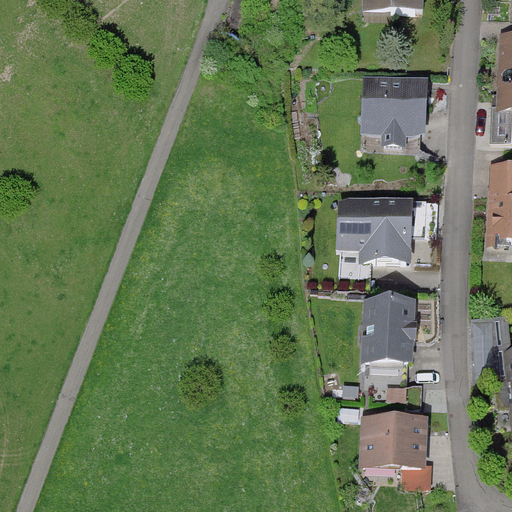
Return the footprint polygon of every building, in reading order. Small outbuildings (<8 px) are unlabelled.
[(283,0),(267,0),(263,6),(276,13),(283,0)] [(363,0),(363,10),(424,10),(424,0),(363,0)] [(511,32),(499,32),(497,106),(497,109),(511,109),(511,32)] [(428,79),(364,77),(362,133),(381,134),(380,147),(406,148),(406,137),(425,138),(428,79)] [(511,144),(511,109),(497,109),(497,106),(491,106),(490,144),(511,144)] [(511,163),(490,164),(486,247),(495,248),(496,237),(511,238),(511,163)] [(413,201),(413,198),(349,198),(339,200),(336,250),(360,250),(358,263),(411,263),(412,237),(413,201)] [(426,201),(413,201),(412,237),(425,237),(426,201)] [(364,298),(361,363),(414,362),(417,299),(364,298)] [(508,316),(470,319),(474,382),(507,380),(505,351),(511,350),(508,316)] [(359,386),(343,385),(342,396),(359,397),(359,386)] [(407,389),(387,388),(386,402),(406,403),(407,389)] [(361,415),(359,468),(402,468),(426,469),(426,465),(429,417),(361,415)] [(431,465),(426,465),(426,469),(402,468),(401,489),(430,491),(431,465)]
